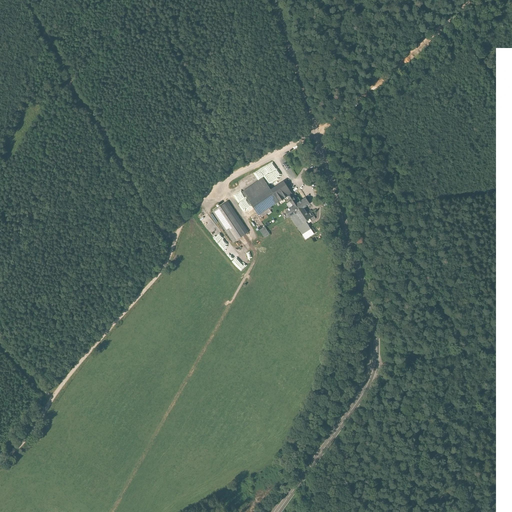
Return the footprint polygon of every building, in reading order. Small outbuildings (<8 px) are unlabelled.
[(250,203),(270,190),(263,179),(243,192),(250,203)] [(286,198),(290,203),(294,200),(290,194),(291,193),(283,181),(270,190),(250,203),(259,216),(286,198)] [(290,210),(287,212),(291,218),(296,214),(303,224),(306,222),(310,220),(314,217),(310,210),(306,212),(304,210),(310,206),(305,198),(297,204),(294,200),(290,203),(287,206),(290,210)] [(227,201),(212,211),(233,241),(247,231),(227,201)] [(303,224),(296,214),(291,218),(302,235),(310,230),(306,222),(303,224)] [(210,217),(203,223),(206,228),(207,227),(209,230),(216,225),(210,217)] [(264,237),(269,234),(265,226),(260,229),(264,237)]
